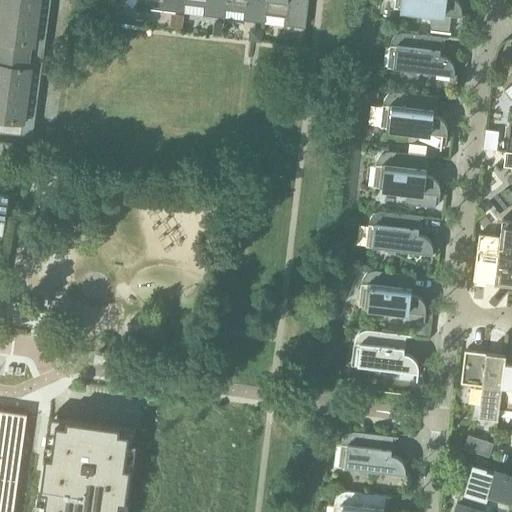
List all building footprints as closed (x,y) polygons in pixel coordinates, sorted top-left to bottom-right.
[(2,0),(0,17),(0,133),(22,136),(22,134),(33,136),(50,0),(2,0)] [(183,12),(184,4),(183,4),(183,0),(142,0),(141,7),(183,12)] [(224,17),(225,9),(224,9),(224,0),(183,0),(183,4),(184,4),(183,12),(224,17)] [(224,0),(224,9),(225,9),(243,11),(242,20),(264,22),(265,14),(264,14),(266,0),(224,0)] [(266,0),(264,14),(265,14),(284,16),(283,25),(305,27),(307,0),(266,0)] [(400,0),(400,8),(403,8),(423,16),(430,19),(432,31),(449,33),(451,14),(461,15),(461,10),(460,7),(459,4),(457,1),(456,0),(400,0)] [(181,28),(183,15),(172,14),(170,27),(181,28)] [(223,24),(214,23),(213,35),(222,36),(223,24)] [(249,41),(261,42),(263,29),(255,28),(250,32),(249,41)] [(440,54),(441,36),(411,33),(407,31),(403,31),(399,32),(395,34),(392,36),(390,41),(389,43),(396,44),(393,67),(396,67),(415,76),(418,70),(454,74),(454,70),(453,67),(452,63),(450,60),(445,56),(442,54),(440,54)] [(504,89),(511,98),(511,71),(501,85),(504,88),(504,89)] [(369,89),(368,98),(374,99),(378,95),(379,90),(369,89)] [(386,128),(389,128),(440,148),(441,148),(443,134),(447,135),(447,130),(447,127),(446,124),(444,121),(439,117),(436,115),(433,115),(434,97),(405,93),(400,92),(396,92),(392,93),(389,95),(386,97),(383,102),(383,104),(390,105),(386,128)] [(486,130),(485,141),(496,142),(498,132),(486,130)] [(426,174),(427,156),(398,153),(393,151),(389,151),(385,152),(382,154),(378,156),(376,161),(376,163),(383,164),(379,187),(382,187),(402,196),(402,195),(406,197),(406,204),(435,207),(437,194),(440,194),(440,190),(440,187),(438,183),(437,180),(432,176),(429,174),(426,174)] [(511,152),(505,151),(503,166),(511,167),(511,152)] [(0,235),(4,236),(10,194),(0,192),(0,235)] [(419,233),(420,215),(391,212),(386,211),(382,211),(378,211),(375,213),(372,216),(369,221),(369,222),(376,223),(372,246),(375,247),(395,255),(398,249),(433,253),(434,249),(433,246),(432,242),(430,240),(425,235),(422,234),(419,233)] [(511,285),(511,220),(502,219),(500,237),(479,234),(474,281),(511,285)] [(411,293),(412,275),(382,272),(378,271),(374,270),(370,271),(366,273),(363,275),(361,280),(361,282),(367,283),(364,306),(367,307),(387,315),(389,309),(425,313),(425,309),(424,306),(423,302),(421,299),(416,295),(413,294),(411,293)] [(428,322),(412,331),(411,334),(427,336),(428,322)] [(404,352),(405,334),(375,331),(371,330),(367,329),(363,330),(359,332),(356,335),(354,340),(353,341),(360,342),(357,365),(360,366),(379,374),(382,368),(418,372),(418,368),(417,365),(416,361),(414,359),(409,354),(406,353),(404,352)] [(213,346),(210,366),(222,368),(225,348),(213,346)] [(98,353),(97,362),(113,364),(114,354),(99,351),(98,353)] [(498,420),(499,410),(504,364),(505,364),(506,356),(465,351),(461,383),(482,386),(478,417),(498,420)] [(511,364),(505,364),(504,364),(499,410),(511,411),(511,364)] [(27,415),(27,414),(0,410),(0,511),(7,511),(21,414),(27,415)] [(393,436),(356,432),(354,432),(352,432),(350,433),(348,434),(346,435),(345,437),(344,439),(343,440),(342,443),(341,447),(347,447),(345,467),(348,468),(367,476),(370,470),(406,475),(406,472),(406,470),(406,468),(405,466),(404,463),(403,462),(401,460),(400,458),(398,457),(396,456),(394,455),(391,455),(393,436)] [(488,457),(493,443),(481,440),(477,453),(488,457)] [(118,511),(120,502),(125,503),(130,468),(124,467),(126,457),(132,457),(132,455),(52,444),(50,457),(45,456),(38,503),(44,504),(42,511),(118,511)] [(470,465),(461,495),(510,509),(511,503),(511,475),(496,471),(495,473),(470,465)] [(383,511),(386,496),(349,492),(347,492),(345,492),(343,493),(341,494),(339,495),(338,496),(336,498),(335,500),(335,502),(334,504),(334,506),(340,507),(339,511),(383,511)] [(509,511),(510,509),(461,495),(458,503),(454,511),(509,511)]
